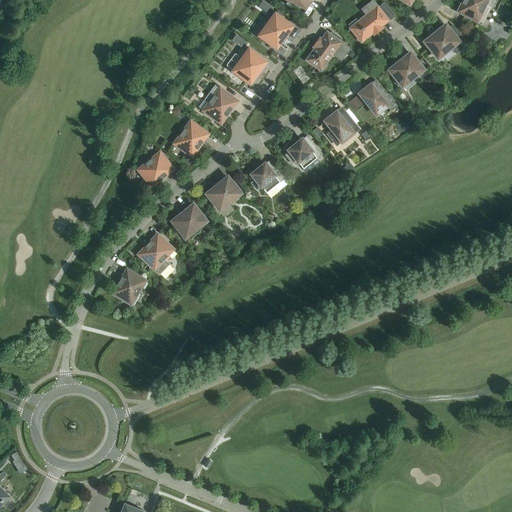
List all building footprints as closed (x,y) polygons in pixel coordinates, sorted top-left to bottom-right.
[(283,0),(306,11),(311,0),(283,0)] [(392,19),(390,18),(394,15),(383,1),(380,4),(377,2),(376,3),(373,0),(369,0),(359,9),(363,13),(346,26),(361,44),(372,35),(373,37),(384,28),(383,27),(392,19)] [(497,1),(495,0),(461,0),(455,13),(478,24),(487,6),(493,9),(497,1)] [(485,17),(495,23),(499,16),(489,10),(485,17)] [(276,51),(295,26),(274,11),(256,36),(276,51)] [(458,32),(455,34),(446,22),(421,42),(437,62),(462,42),(460,41),(463,38),(458,32)] [(320,73),(334,54),(341,59),(348,49),(342,44),(343,43),(326,30),(319,40),(318,39),(314,44),(313,46),(314,47),(304,61),(320,73)] [(247,45),(228,71),(250,87),(269,62),(247,45)] [(402,90),(426,70),(410,50),(386,70),(402,90)] [(377,82),(373,85),(371,82),(356,93),(376,118),(385,111),(387,113),(396,106),(377,82)] [(219,86),(218,88),(215,85),(204,100),(207,102),(201,111),(221,126),(240,101),(219,86)] [(354,111),(363,104),(357,96),(348,103),(354,111)] [(341,145),(356,134),(355,132),(358,129),(343,110),(339,113),(336,109),(322,121),(330,132),(327,134),(333,142),(337,140),(341,145)] [(182,128),(183,129),(172,144),(192,159),(210,134),(190,119),(188,122),(187,122),(182,128)] [(323,134),(318,127),(312,131),(318,138),(323,134)] [(361,135),(365,140),(369,137),(365,132),(361,135)] [(285,150),(288,153),(285,155),(292,164),(295,162),(297,164),(298,163),(303,169),(322,154),(307,136),(303,139),(302,137),(285,150)] [(176,170),(160,150),(136,170),(151,189),(175,170),(176,170)] [(189,167),(192,162),(187,158),(183,163),(189,167)] [(264,191),(266,193),(285,178),(275,166),(271,169),(265,161),(248,174),(254,181),(250,183),(257,191),(260,189),(263,192),(264,191)] [(228,174),(203,194),(219,214),(243,194),(228,174)] [(209,225),(208,223),(209,222),(193,202),(169,221),(185,241),(186,240),(188,242),(209,225)] [(169,265),(165,260),(176,249),(157,232),(136,255),(154,272),(155,271),(160,275),(169,265)] [(126,267),(110,294),(132,307),(148,280),(126,267)] [(86,492),(92,490),(90,483),(83,486),(86,492)] [(146,511),(124,503),(120,511),(146,511)]
